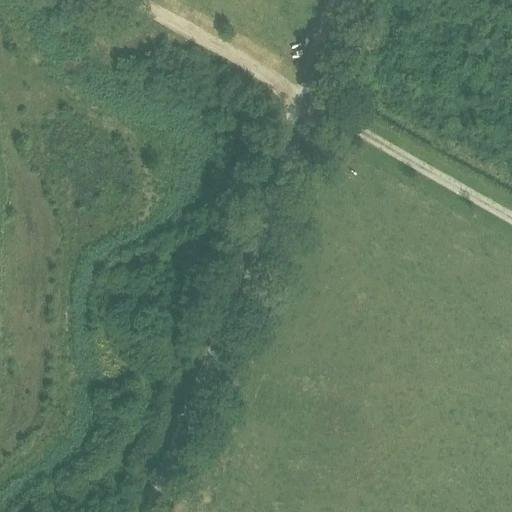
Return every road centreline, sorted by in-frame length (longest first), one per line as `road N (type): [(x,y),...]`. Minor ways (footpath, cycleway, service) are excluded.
road 1 (unclassified): [(152,511),(352,0)]
road 2 (track): [(312,104),(511,217)]
road 3 (track): [(312,104),(131,0)]
